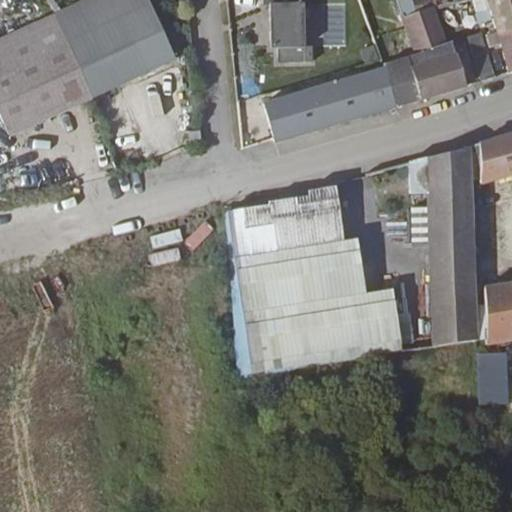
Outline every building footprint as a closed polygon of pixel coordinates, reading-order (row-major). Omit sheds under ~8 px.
[(147,0),(76,0),(0,29),(0,122),(170,58),(147,0)] [(273,0),(274,6),(281,5),(290,47),(297,46),(300,60),(334,52),(331,37),(324,38),(316,0),(273,0)] [(511,0),(460,0),(468,14),(483,8),(491,32),(492,37),(486,38),(488,46),(494,45),(502,75),(511,72),(511,0)] [(449,3),(439,7),(441,14),(451,11),(449,3)] [(269,140),(391,106),(460,87),(448,54),(443,54),(439,43),(428,11),(396,19),(406,53),(408,58),(379,66),(258,100),(269,140)] [(460,36),(475,83),(487,79),(471,33),(460,36)] [(170,93),(185,93),(184,68),(170,69),(170,93)] [(511,133),(460,147),(461,169),(471,168),(473,181),(511,171),(511,133)] [(201,137),(189,136),(189,156),(201,156),(201,137)] [(429,348),(470,343),(469,320),(461,169),(460,147),(400,163),(403,195),(419,194),(421,224),(401,225),(402,250),(423,249),(429,348)] [(229,211),(245,376),(397,353),(388,293),(362,296),(353,241),(338,243),(329,182),(229,211)] [(165,227),(140,233),(146,262),(171,256),(165,227)] [(511,285),(479,288),(480,319),(469,320),(470,343),(482,341),(482,346),(511,342),(511,285)] [(480,406),(509,406),(508,353),(479,353),(480,406)]
